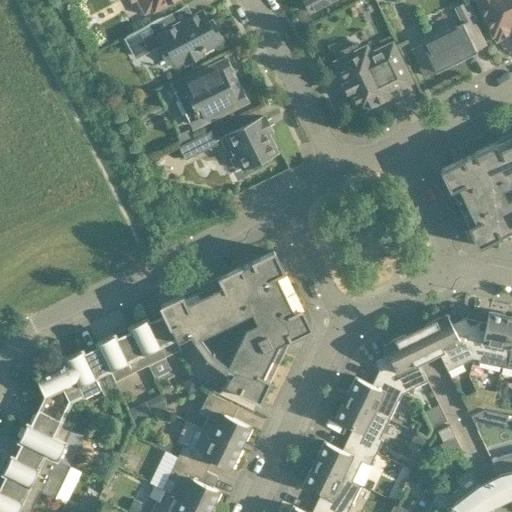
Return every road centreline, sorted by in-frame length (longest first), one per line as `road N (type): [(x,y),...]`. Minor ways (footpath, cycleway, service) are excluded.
road 1 (residential): [(0,377),(33,324),(284,203)]
road 2 (residential): [(246,511),(321,351),(344,322)]
road 3 (residential): [(337,172),(248,0)]
road 4 (residential): [(455,268),(397,142)]
road 5 (residential): [(284,203),(344,322)]
road 6 (residential): [(511,85),(397,142)]
road 7 (residential): [(344,322),(455,268)]
